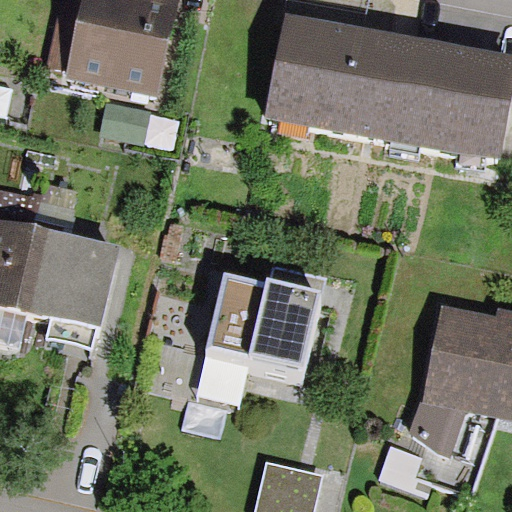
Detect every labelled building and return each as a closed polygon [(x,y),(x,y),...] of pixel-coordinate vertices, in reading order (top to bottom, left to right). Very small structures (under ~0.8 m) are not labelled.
[(165,0),(78,0),(65,79),(150,94),(165,0)] [(506,60),(279,24),(263,128),(489,164),(506,60)] [(118,262),(0,232),(0,312),(99,337),(118,262)] [(321,310),(216,280),(195,354),(299,384),(321,310)] [(511,322),(442,308),(423,401),(408,440),(454,457),(478,413),(511,419),(511,322)] [(315,511),(323,483),(271,470),(259,511),(315,511)]
